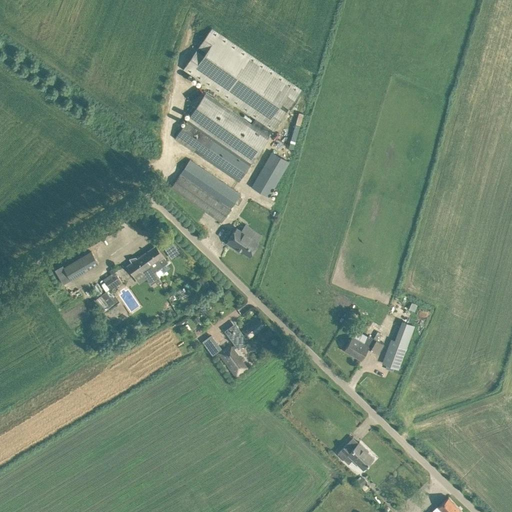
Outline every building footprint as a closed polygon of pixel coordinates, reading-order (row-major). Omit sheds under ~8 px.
[(207,92),(176,136),(240,181),(270,136),(269,136),(273,129),(275,130),(303,90),(213,27),(185,68),(258,118),(254,125),(207,92)] [(270,197),(290,161),(273,150),(252,186),(270,197)] [(191,159),(177,179),(171,187),(221,221),(227,213),(239,196),(236,194),(238,191),(191,159)] [(226,242),(242,253),(243,251),(250,256),(259,243),(236,227),(226,242)] [(179,252),(171,241),(163,246),(171,257),(179,252)] [(156,245),(143,254),(150,264),(150,265),(155,272),(155,271),(163,265),(168,262),(156,245)] [(99,263),(92,251),(65,268),(72,280),(99,263)] [(146,277),(155,272),(150,265),(150,264),(143,254),(137,258),(136,257),(129,258),(131,262),(126,265),(134,276),(142,271),(146,277)] [(123,282),(115,271),(104,279),(111,290),(123,282)] [(260,317),(252,322),(242,330),(245,334),(247,336),(249,338),(266,323),(260,317)] [(398,333),(395,340),(391,339),(383,362),(398,368),(414,325),(408,323),(403,335),(398,333)] [(246,337),(247,336),(245,334),(243,335),(238,328),(235,330),(234,329),(231,331),(232,332),(229,334),(236,343),(232,346),(234,349),(238,346),(239,347),(247,341),(245,338),(246,337)] [(352,336),(349,341),(344,350),(361,360),(368,348),(378,354),(384,343),(368,335),(364,343),(352,336)] [(218,343),(209,350),(212,354),(222,347),(218,343)] [(236,376),(248,368),(234,349),(232,346),(231,344),(219,352),(236,376)] [(363,469),(367,465),(374,458),(364,448),(365,447),(359,441),(352,449),(346,443),(337,452),(349,463),(353,459),(363,469)] [(462,511),(448,497),(438,506),(443,511),(442,511),(462,511)]
